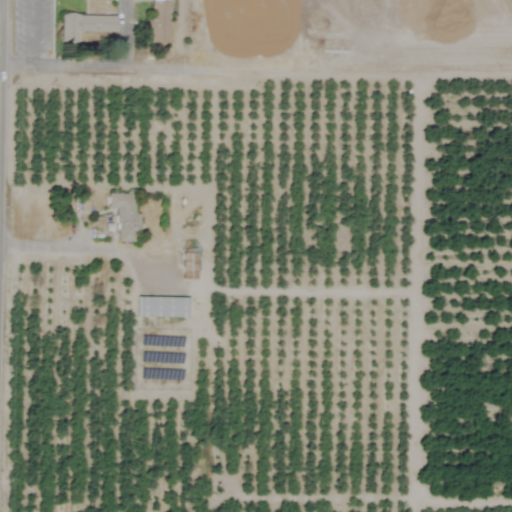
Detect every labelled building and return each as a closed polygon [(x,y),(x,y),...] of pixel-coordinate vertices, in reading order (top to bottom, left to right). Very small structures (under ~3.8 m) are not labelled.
[(168,44),(169,0),(150,0),(150,19),(145,19),(145,30),(150,30),(149,43),(168,44)] [(83,47),(66,48),(66,36),(66,21),(122,21),(122,36),(83,36),(83,47)] [(115,242),(133,242),(134,233),(138,233),(138,214),(133,214),(133,194),(107,194),(106,208),(115,208),(115,242)] [(196,280),(196,254),(181,253),(180,279),(196,280)] [(187,318),(187,298),(136,297),(135,318),(187,318)]
